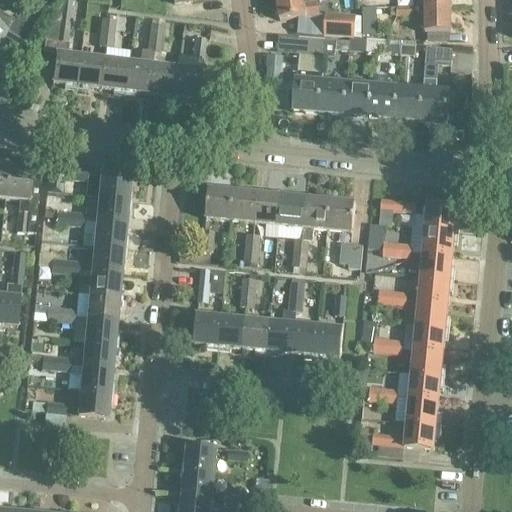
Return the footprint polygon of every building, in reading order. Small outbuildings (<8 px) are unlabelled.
[(318,4),(304,6),(302,0),(276,0),(280,25),(306,21),(306,20),(320,18),(318,4)] [(424,0),(425,11),(451,11),(450,0),(424,0)] [(61,1),(50,13),(46,44),(67,47),(72,2),(61,1)] [(0,48),(7,36),(23,46),(34,29),(33,28),(43,12),(35,7),(23,27),(14,21),(12,24),(0,16),(0,48)] [(397,21),(412,21),(412,11),(397,12),(397,21)] [(425,11),(425,38),(451,37),(451,11),(425,11)] [(356,20),(326,18),(324,39),(350,42),(361,42),(362,22),(356,22),(356,20)] [(102,23),(101,37),(113,38),(115,24),(102,23)] [(151,28),(149,42),(162,44),(163,30),(151,28)] [(410,48),(411,34),(393,34),(392,47),(410,48)] [(112,52),(113,38),(101,37),(99,51),(112,52)] [(160,58),(162,44),(149,42),(147,56),(160,58)] [(193,62),(202,63),(204,43),(195,42),(193,62)] [(325,44),(299,42),(297,58),(298,59),(324,61),(325,44)] [(350,46),(349,56),(366,57),(367,43),(361,42),(350,42),(350,46)] [(367,43),(366,57),(384,58),(385,44),(367,43)] [(335,54),(349,56),(350,46),(325,44),(324,61),(334,61),(335,54)] [(401,60),(415,61),(416,51),(401,50),(401,59),(401,60)] [(453,54),(427,52),(425,69),(452,71),(453,54)] [(79,60),(55,57),(51,87),(76,90),(79,60)] [(104,63),(79,60),(76,90),(100,93),(104,63)] [(100,93),(124,96),(128,66),(104,63),(100,93)] [(152,69),(128,66),(124,96),(148,99),(152,69)] [(148,99),(173,102),(176,72),(152,69),(148,99)] [(173,102),(197,105),(201,75),(176,72),(173,102)] [(293,116),(319,118),(320,108),(322,87),(322,78),(297,76),(296,85),(293,116)] [(449,97),(436,96),(437,85),(424,84),(424,95),(423,108),(421,125),(447,127),(449,97)] [(347,89),(322,87),(320,108),(319,118),(330,118),(345,120),(346,108),(347,89)] [(369,121),(370,121),(373,91),(370,90),(347,89),(346,108),(345,120),(369,121)] [(370,121),(395,123),(398,93),(377,91),(373,91),(370,121)] [(416,125),(421,125),(423,108),(424,95),(398,93),(395,123),(416,125)] [(32,176),(8,174),(5,204),(19,205),(29,206),(31,186),(32,176)] [(67,184),(87,186),(88,176),(68,174),(67,184)] [(100,177),(98,202),(127,204),(130,180),(100,177)] [(40,186),(31,186),(29,206),(19,205),(18,217),(13,216),(11,247),(34,249),(37,206),(38,206),(40,186)] [(233,195),(209,193),(206,222),(231,225),(233,195)] [(258,198),(233,195),(231,225),(255,227),(258,198)] [(255,227),(279,229),(282,200),(258,198),(255,227)] [(306,202),(282,200),(279,229),(304,232),(306,202)] [(125,229),(127,204),(98,202),(95,226),(125,229)] [(302,243),(296,242),(295,257),(308,258),(309,245),(313,245),(314,233),(328,234),(331,204),(306,202),(304,232),(302,243)] [(328,234),(352,236),(355,207),(331,204),(328,234)] [(379,229),(393,230),(394,215),(414,217),(415,207),(381,204),(379,229)] [(428,209),(425,233),(455,236),(458,211),(428,209)] [(55,229),(69,230),(70,217),(56,216),(55,229)] [(84,219),(70,217),(69,230),(83,231),(84,219)] [(125,229),(95,226),(93,250),(123,253),(125,229)] [(453,260),(455,236),(425,233),(423,257),(453,260)] [(203,254),(213,255),(215,235),(205,234),(203,254)] [(90,237),(54,239),(55,260),(91,258),(90,237)] [(247,238),(246,252),(259,254),(260,240),(247,238)] [(362,273),(364,249),(343,247),(341,267),(350,268),(350,272),(362,273)] [(397,248),(384,247),(382,260),(396,261),(397,248)] [(396,261),(410,262),(411,250),(397,248),(396,261)] [(121,277),(123,253),(93,250),(91,274),(121,277)] [(240,271),(257,273),(259,254),(246,252),(245,266),(241,266),(240,271)] [(14,257),(11,288),(7,288),(6,300),(0,299),(0,329),(17,332),(24,258),(14,257)] [(306,272),(308,258),(295,257),(293,271),(306,272)] [(423,257),(421,281),(451,284),(453,260),(423,257)] [(65,266),(52,264),(50,277),(64,278),(65,266)] [(64,278),(78,280),(79,267),(65,266),(64,278)] [(121,277),(91,274),(89,299),(118,301),(121,277)] [(208,308),(210,288),(224,289),(225,276),(201,274),(198,307),(208,308)] [(448,309),(451,284),(421,281),(418,306),(448,309)] [(255,298),(256,284),(243,283),(242,297),(255,298)] [(303,302),(304,288),(291,287),(290,301),(303,302)] [(393,297),(379,295),(378,308),(392,310),(393,297)] [(242,297),(241,311),(254,312),(255,298),(242,297)] [(392,310),(406,311),(407,298),(393,297),(392,310)] [(116,326),(118,301),(89,299),(86,323),(116,326)] [(334,319),(344,320),(346,300),(336,299),(334,319)] [(302,316),(303,302),(290,301),(289,315),(284,314),(283,327),(295,328),(296,316),(302,316)] [(418,306),(416,330),(446,333),(448,309),(418,306)] [(61,314),(47,313),(46,325),(60,327),(61,314)] [(75,315),(61,314),(60,327),(74,328),(75,315)] [(222,321),(197,319),(194,348),(219,351),(222,321)] [(219,351),(243,353),(246,323),(222,321),(219,351)] [(86,323),(84,347),(114,350),(116,326),(86,323)] [(243,353),(267,355),(270,326),(246,323),(243,353)] [(283,327),(270,326),(267,355),(292,357),(295,328),(283,327)] [(292,357),(316,360),(319,330),(295,328),(292,357)] [(316,360),(340,362),(343,332),(319,330),(316,360)] [(444,357),(446,333),(416,330),(414,354),(444,357)] [(52,355),(52,333),(36,333),(36,355),(52,355)] [(373,357),(387,358),(388,345),(374,344),(373,357)] [(402,347),(388,345),(387,358),(401,359),(402,347)] [(112,374),(114,350),(84,347),(83,361),(82,371),(112,374)] [(442,381),(444,357),(414,354),(411,379),(442,381)] [(70,364),(56,362),(56,369),(82,371),(83,361),(71,360),(70,364)] [(56,362),(42,361),(41,374),(55,375),(56,369),(56,362)] [(82,371),(56,369),(55,375),(69,376),(69,378),(81,379),(79,396),(109,399),(112,374),(82,371)] [(439,406),(442,381),(411,379),(409,403),(439,406)] [(369,405),(383,406),(384,394),(370,392),(369,405)] [(398,395),(384,394),(383,406),(396,408),(398,395)] [(107,423),(109,399),(79,396),(77,420),(107,423)] [(437,430),(439,406),(409,403),(407,427),(437,430)] [(65,419),(66,409),(46,407),(45,417),(65,419)] [(435,454),(437,430),(407,427),(405,442),(373,439),(372,448),(435,454)] [(188,448),(186,472),(216,475),(218,451),(188,448)] [(248,464),(250,454),(230,452),(229,462),(248,464)] [(213,500),(216,475),(186,472),(184,497),(213,500)] [(184,497),(182,511),(212,511),(213,500),(184,497)] [(251,511),(253,500),(225,497),(224,509),(248,511),(251,511)]
